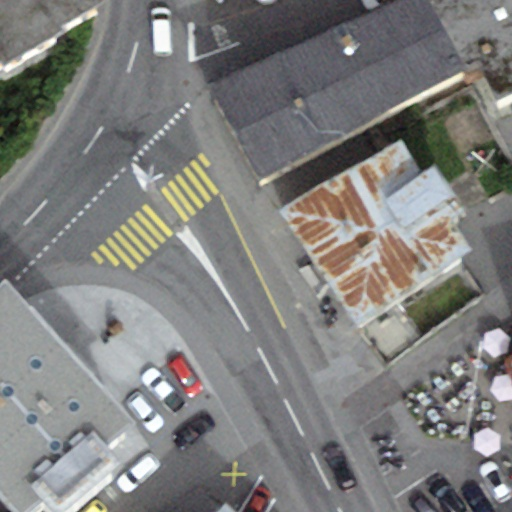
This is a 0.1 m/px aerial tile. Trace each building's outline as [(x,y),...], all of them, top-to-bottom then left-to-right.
[(89,0),(0,0),(0,67),(96,11),(89,0)] [(429,0),(396,0),(211,84),(260,179),(465,73),(429,0)] [(511,0),(429,0),(465,73),(479,66),(498,104),(511,97),(511,0)] [(398,135),(279,209),(351,324),(470,249),(441,203),(456,194),(436,160),(420,170),(398,135)] [(134,430),(15,296),(0,310),(0,495),(14,511),(36,511),(44,505),(51,511),(75,511),(122,470),(108,454),(134,430)] [(236,511),(224,500),(212,511),(236,511)]
